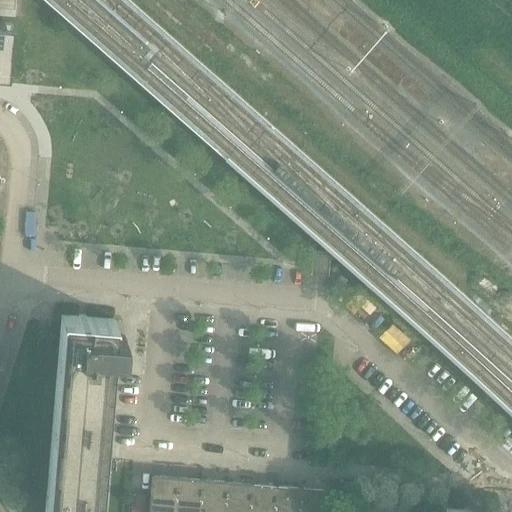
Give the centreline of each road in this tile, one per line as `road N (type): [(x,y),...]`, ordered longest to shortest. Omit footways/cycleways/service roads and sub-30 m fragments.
road 1 (residential): [(10,276),(325,302),(511,471)]
road 2 (residential): [(0,121),(20,148),(10,276)]
